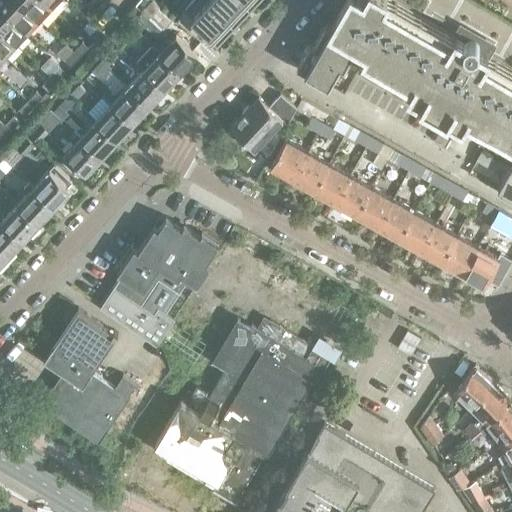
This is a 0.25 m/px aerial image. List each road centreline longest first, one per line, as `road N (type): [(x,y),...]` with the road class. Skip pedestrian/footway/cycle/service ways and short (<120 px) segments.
road 1 (residential): [(489,337),(162,152)]
road 2 (residential): [(0,318),(162,152)]
road 3 (residential): [(162,152),(297,0)]
